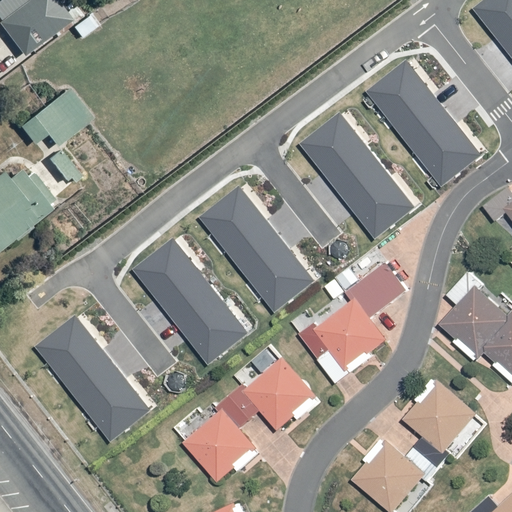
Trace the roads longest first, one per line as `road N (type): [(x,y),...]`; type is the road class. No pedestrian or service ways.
road 1 (residential): [(75,275),(428,12)]
road 2 (residential): [(511,158),(456,206),(403,369),(318,456),(299,511)]
road 3 (residential): [(428,12),(511,130)]
